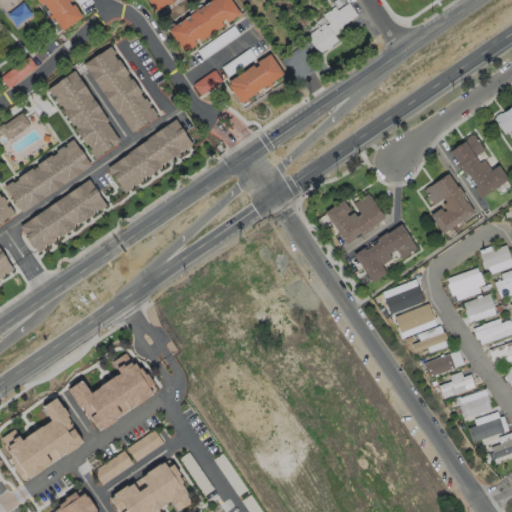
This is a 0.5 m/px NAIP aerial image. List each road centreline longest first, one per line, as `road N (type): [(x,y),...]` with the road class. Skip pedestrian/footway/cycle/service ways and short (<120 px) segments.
road 1 (primary): [(0,389),(511,38)]
road 2 (primary): [(471,0),(0,324)]
road 3 (residential): [(484,511),(245,157)]
road 4 (primary): [(110,314),(130,274),(244,187),(245,157)]
road 5 (primary): [(401,49),(386,87),(277,164),(275,201)]
road 6 (residential): [(394,161),(511,79)]
